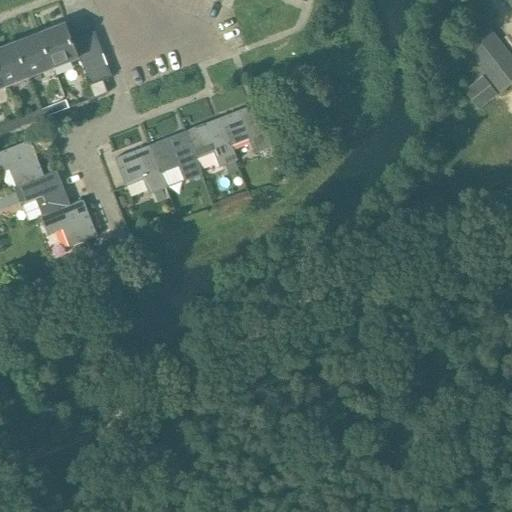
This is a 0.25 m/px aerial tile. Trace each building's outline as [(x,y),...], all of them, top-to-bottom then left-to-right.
[(54,67),(80,57),(81,62),(104,53),(100,42),(96,31),(73,40),(67,23),(41,33),(54,67)] [(511,55),(490,28),(466,47),(501,92),(511,83),(511,55)] [(17,42),(30,76),(54,67),(41,33),(17,42)] [(0,48),(0,70),(6,86),(30,76),(17,42),(0,48)] [(81,62),(86,73),(109,64),(104,53),(81,62)] [(109,64),(86,73),(90,84),(113,76),(109,64)] [(483,77),(464,92),(478,110),(497,95),(483,77)] [(90,84),(92,90),(95,97),(109,92),(104,79),(90,84)] [(45,117),(70,107),(67,99),(42,109),(45,117)] [(272,147),(273,147),(257,103),(222,117),(233,146),(248,140),(254,154),(262,151),(265,157),(274,154),(272,147)] [(21,126),(45,117),(42,109),(18,118),(21,126)] [(238,160),(233,146),(222,117),(187,130),(198,160),(213,154),(219,168),(238,160)] [(0,133),(21,126),(18,118),(0,124),(0,133)] [(204,174),(198,160),(187,130),(151,144),(163,173),(178,167),(184,182),(204,174)] [(0,173),(8,171),(13,186),(45,174),(31,139),(0,151),(0,173)] [(168,187),(163,173),(151,144),(116,158),(127,187),(143,181),(149,195),(168,187)] [(58,169),(45,174),(13,186),(21,206),(34,201),(40,216),(71,204),(58,169)] [(50,254),(53,263),(97,246),(94,237),(98,236),(84,199),(71,204),(40,216),(48,236),(63,231),(69,247),(50,254)]
